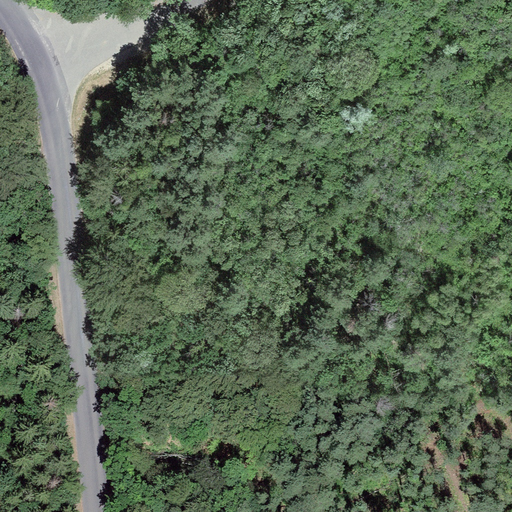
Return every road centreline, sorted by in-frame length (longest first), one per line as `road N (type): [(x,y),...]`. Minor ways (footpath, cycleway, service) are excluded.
road 1 (tertiary): [(98,511),(55,128),(35,59),(0,1)]
road 2 (track): [(35,59),(188,0)]
